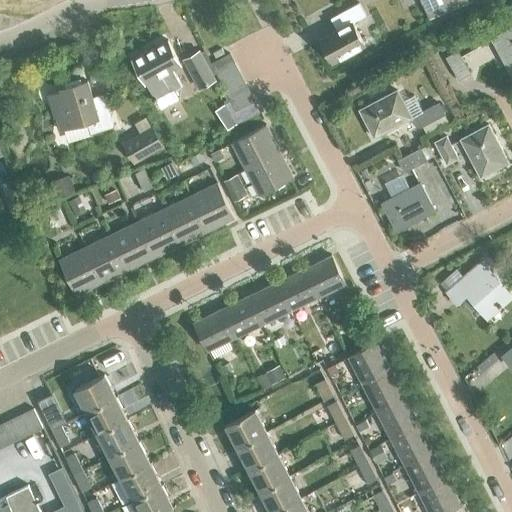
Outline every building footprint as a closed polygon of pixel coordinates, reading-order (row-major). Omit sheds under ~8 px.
[(425,0),(432,15),(470,0),(425,0)] [(320,39),(332,61),(364,44),(352,22),(365,15),(358,2),(330,17),(337,30),(320,39)] [(511,28),(492,39),(511,75),(511,28)] [(176,77),(173,78),(169,71),(181,64),(167,40),(133,59),(156,100),(160,108),(177,99),(173,91),(181,86),(176,77)] [(447,58),(459,79),(469,73),(457,52),(447,58)] [(216,74),(234,64),(229,54),(211,64),(216,74)] [(190,62),(180,67),(190,85),(201,79),(190,62)] [(221,83),(239,73),(234,64),(216,74),(221,83)] [(226,93),(244,83),(239,73),(221,83),(226,93)] [(106,99),(94,103),(87,78),(59,86),(66,110),(55,113),(59,128),(85,120),(88,132),(113,125),(106,99)] [(231,102),(249,93),(244,83),(226,93),(231,102)] [(413,95),(402,100),(397,91),(360,110),(374,138),(417,115),(422,126),(444,115),(439,104),(423,112),(413,95)] [(249,93),(231,102),(236,112),(254,102),(249,93)] [(177,123),(165,129),(174,145),(186,138),(177,123)] [(245,168),(279,151),(266,124),(232,142),(245,168)] [(461,139),(481,177),(508,163),(488,125),(461,139)] [(120,143),(129,164),(160,151),(152,130),(120,143)] [(435,143),(447,165),(458,159),(446,137),(435,143)] [(399,161),(404,172),(426,161),(420,150),(399,161)] [(279,151),(245,168),(259,195),(293,177),(279,151)] [(134,173),(143,191),(152,186),(144,168),(134,173)] [(72,191),(68,182),(57,186),(56,187),(60,196),(72,191)] [(192,195),(210,229),(234,217),(217,182),(192,195)] [(383,204),(397,231),(434,211),(421,184),(383,204)] [(210,229),(192,195),(172,204),(191,239),(210,229)] [(170,248),(191,239),(172,204),(153,213),(170,248)] [(139,263),(170,248),(153,213),(122,229),(139,263)] [(108,278),(139,263),(122,229),(91,244),(108,278)] [(75,294),(108,278),(91,244),(59,260),(75,294)] [(304,269),(317,297),(345,284),(332,256),(304,269)] [(487,317),(511,296),(482,263),(448,293),(457,303),(467,294),(487,317)] [(290,311),(317,297),(304,269),(277,283),(290,311)] [(263,324),(290,311),(277,283),(250,296),(263,324)] [(236,337),(263,324),(250,296),(223,309),(236,337)] [(208,351),(236,337),(223,309),(195,323),(208,351)] [(363,385),(392,370),(377,342),(348,357),(363,385)] [(511,349),(503,357),(511,367),(511,349)] [(377,412),(406,396),(392,370),(363,385),(377,412)] [(87,411),(116,396),(104,373),(76,388),(87,411)] [(315,383),(324,400),(334,395),(325,377),(315,383)] [(341,395),(347,406),(355,402),(349,391),(341,395)] [(52,392),(38,399),(44,413),(51,428),(66,421),(52,392)] [(98,432),(127,417),(116,396),(87,411),(98,432)] [(391,438),(420,423),(406,396),(377,412),(391,438)] [(336,424),(347,419),(336,399),(326,404),(336,424)] [(238,447),(267,432),(255,409),(226,424),(238,447)] [(23,414),(32,433),(41,428),(33,410),(23,414)] [(22,437),(32,433),(23,414),(14,419),(22,437)] [(110,455),(138,440),(127,417),(98,432),(110,455)] [(13,442),(22,437),(14,419),(4,424),(13,442)] [(347,419),(336,424),(344,439),(354,434),(347,419)] [(356,424),(360,430),(369,425),(365,419),(356,424)] [(405,465),(434,450),(420,423),(391,438),(405,465)] [(0,439),(3,447),(13,442),(4,424),(0,425),(0,439)] [(61,424),(52,429),(60,446),(70,442),(61,424)] [(249,469),(279,454),(267,432),(238,447),(249,469)] [(121,477),(150,462),(138,440),(110,455),(121,477)] [(359,468),(369,463),(359,443),(349,449),(359,468)] [(369,449),(375,460),(383,456),(377,445),(369,449)] [(419,492),(448,477),(434,450),(405,465),(419,492)] [(73,474),(83,469),(75,452),(65,457),(73,474)] [(260,491),(290,476),(279,454),(249,469),(260,491)] [(132,499),(161,484),(150,462),(121,477),(132,499)] [(369,463),(359,468),(366,483),(377,477),(369,463)] [(83,469),(73,474),(82,491),(91,487),(83,469)] [(383,476),(387,483),(396,479),(392,472),(383,476)] [(271,511),(274,511),(301,498),(290,476),(260,491),(271,511)] [(448,477),(419,492),(429,511),(448,511),(462,504),(448,477)] [(40,511),(35,501),(41,498),(34,483),(28,486),(27,485),(0,498),(0,511),(40,511)] [(161,484),(132,499),(139,511),(162,511),(173,506),(161,484)] [(382,511),(392,507),(383,488),(372,494),(382,511)] [(104,511),(97,497),(87,501),(91,511),(104,511)] [(308,511),(301,498),(274,511),(308,511)]
